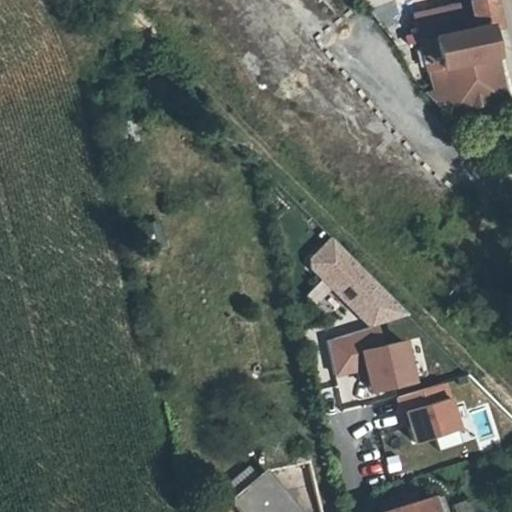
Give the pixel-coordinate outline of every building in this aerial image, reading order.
[(500,96),(497,81),(491,55),(485,30),(495,28),(487,0),(463,0),(468,18),(412,31),(426,78),(427,85),(430,83),(447,99),(449,101),(452,102),(455,102),(469,101),(500,96)] [(430,83),(427,85),(421,89),(445,113),(502,100),(500,96),(469,101),(455,102),(452,102),(449,101),(447,99),(430,83)] [(332,234),(301,263),(318,281),(304,294),(336,327),(353,311),(376,335),(404,308),(332,234)] [(235,349),(253,344),(244,311),(226,317),(235,349)] [(361,370),(357,347),(379,343),(376,328),(326,337),(333,376),(361,370)] [(359,348),(369,392),(417,382),(408,337),(359,348)] [(399,394),(410,442),(460,431),(450,383),(399,394)] [(234,511),(296,511),(261,469),(225,500),(234,511)] [(441,511),(437,495),(426,498),(430,511),(441,511)] [(430,511),(426,498),(375,511),(430,511)]
